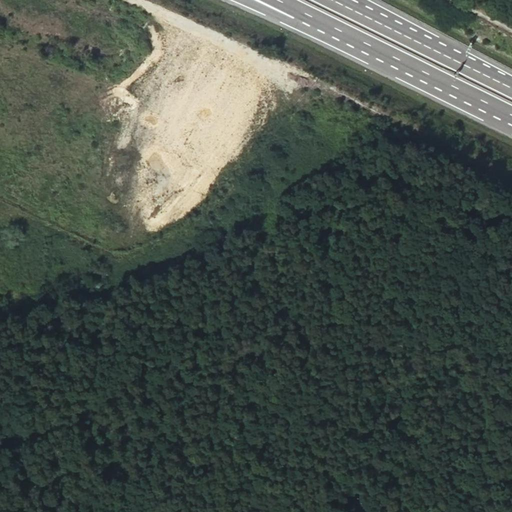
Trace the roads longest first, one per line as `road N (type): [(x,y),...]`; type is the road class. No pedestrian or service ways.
road 1 (track): [(133,0),(511,180)]
road 2 (trunk): [(298,9),(511,114)]
road 3 (trunk): [(511,87),(332,0)]
